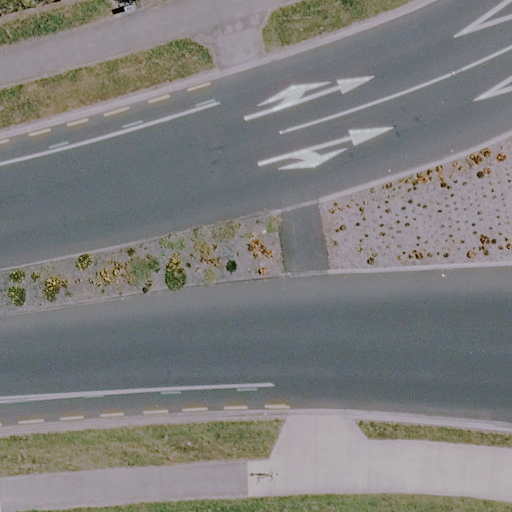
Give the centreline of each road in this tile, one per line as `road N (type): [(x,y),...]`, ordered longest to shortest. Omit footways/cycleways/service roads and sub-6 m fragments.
road 1 (secondary): [(0,216),(270,139),(511,42)]
road 2 (secondary): [(511,344),(310,327),(0,359)]
